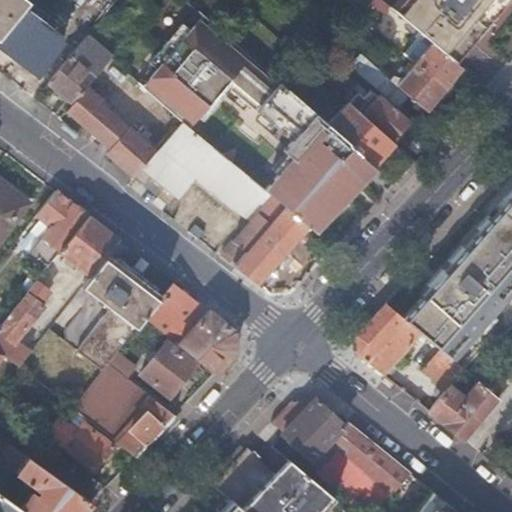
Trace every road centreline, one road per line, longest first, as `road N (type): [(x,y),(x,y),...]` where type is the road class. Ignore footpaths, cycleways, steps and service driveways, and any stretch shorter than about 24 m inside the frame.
road 1 (residential): [(0,111),(293,342)]
road 2 (secondary): [(293,342),(511,107)]
road 3 (residential): [(293,342),(507,511)]
road 4 (secondary): [(130,511),(293,342)]
